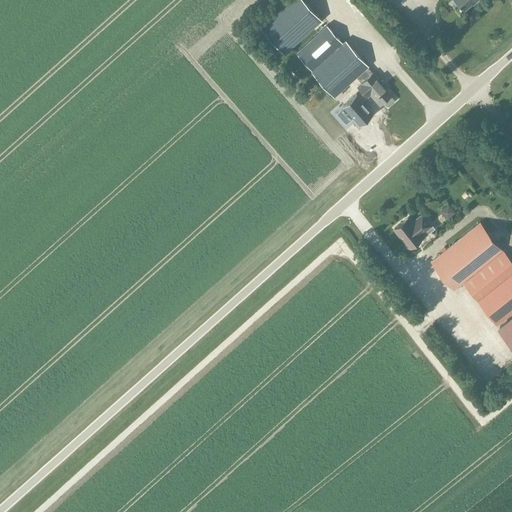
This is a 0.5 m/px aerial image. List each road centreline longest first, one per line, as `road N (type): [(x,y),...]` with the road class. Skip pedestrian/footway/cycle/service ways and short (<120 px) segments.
road 1 (unclassified): [(0,511),(511,56)]
road 2 (track): [(39,511),(339,242),(482,421),(511,398)]
